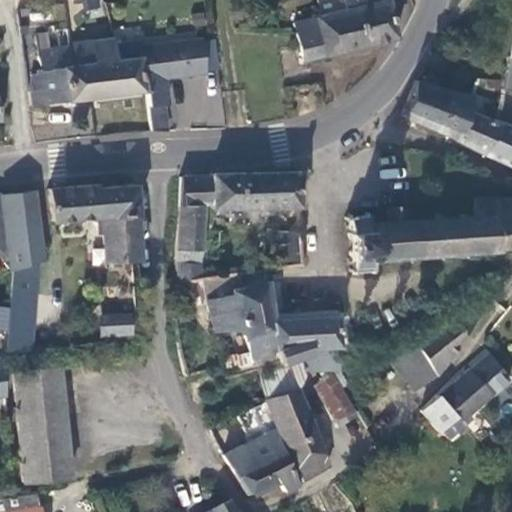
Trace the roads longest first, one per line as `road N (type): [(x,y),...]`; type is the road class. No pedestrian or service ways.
road 1 (residential): [(161,153),(158,335),(178,404),(209,465),(246,507),(259,510),(310,487)]
road 2 (residential): [(357,116),(511,178)]
road 3 (unclassified): [(312,141),(318,306)]
road 4 (residential): [(0,170),(161,153)]
road 5 (residential): [(161,153),(312,141)]
road 6 (residential): [(357,116),(403,62),(430,0)]
